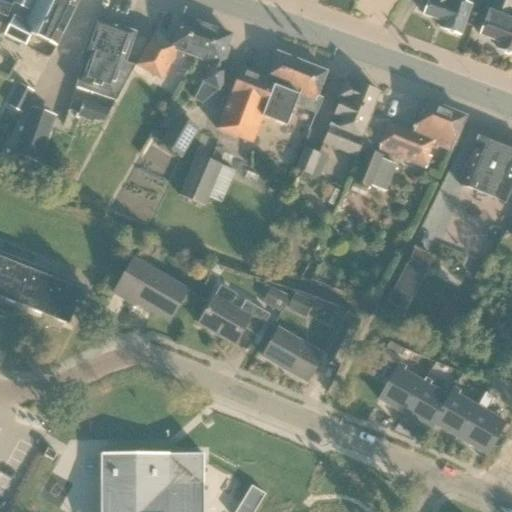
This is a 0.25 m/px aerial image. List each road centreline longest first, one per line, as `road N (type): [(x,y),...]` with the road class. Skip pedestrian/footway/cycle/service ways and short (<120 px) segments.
road 1 (residential): [(439,477),(143,356),(44,390),(0,392)]
road 2 (primary): [(511,108),(216,0)]
